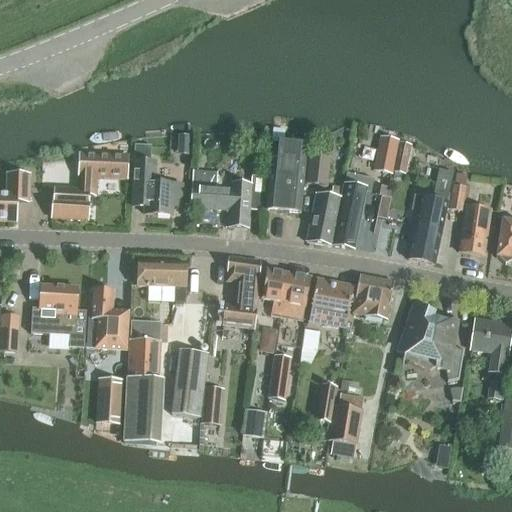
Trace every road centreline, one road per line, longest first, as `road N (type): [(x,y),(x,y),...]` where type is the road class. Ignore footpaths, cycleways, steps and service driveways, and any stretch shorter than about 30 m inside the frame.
road 1 (tertiary): [(511,293),(280,252),(0,236)]
road 2 (tertiary): [(0,68),(167,0)]
